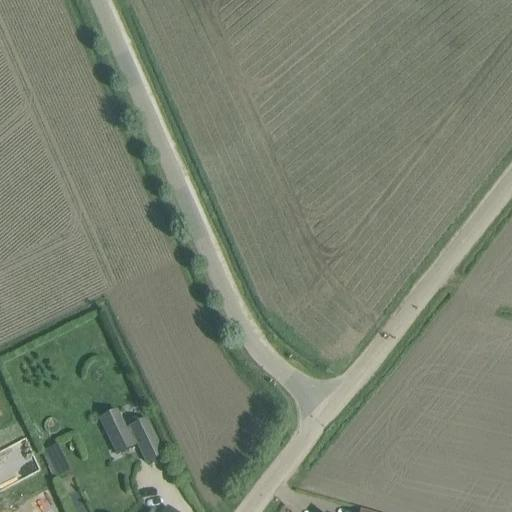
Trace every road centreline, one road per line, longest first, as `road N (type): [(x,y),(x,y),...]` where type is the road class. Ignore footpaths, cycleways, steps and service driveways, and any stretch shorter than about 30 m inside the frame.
road 1 (unclassified): [(325,412),(259,354),(214,271),(98,0)]
road 2 (unclassified): [(325,412),(511,179)]
road 3 (unclassified): [(248,511),(325,412)]
